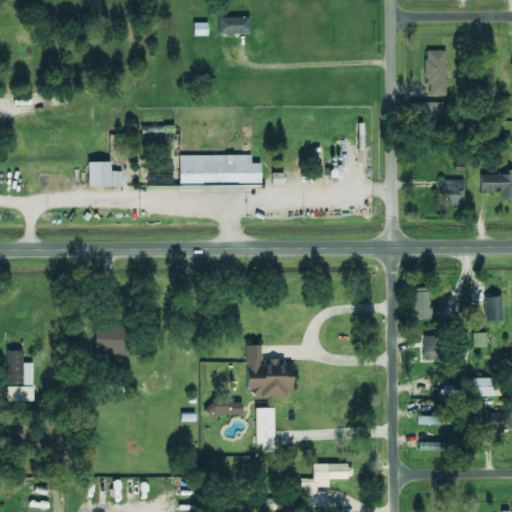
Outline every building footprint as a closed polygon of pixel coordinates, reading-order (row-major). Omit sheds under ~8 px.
[(248,34),(248,18),(218,18),(218,34),(248,34)] [(194,36),(208,36),(208,23),(193,23),(194,36)] [(445,51),(425,51),(425,97),(445,97),(445,51)] [(498,62),(498,94),(509,94),(509,62),(498,62)] [(417,103),(417,113),(427,113),(427,123),(443,122),(443,102),(417,103)] [(178,156),(178,185),(259,185),(259,164),(249,164),(249,156),(178,156)] [(87,187),(120,187),(120,173),(109,173),(109,163),(87,163),(87,187)] [(511,199),(511,173),(480,173),(479,194),(500,194),(500,199),(511,199)] [(463,205),(463,180),(440,180),(440,206),(463,205)] [(429,320),(429,289),(413,289),(413,320),(429,320)] [(484,312),(498,312),(498,293),(484,293),(484,312)] [(94,354),(130,354),(130,326),(94,326),(94,354)] [(484,347),(484,333),(470,334),(470,347),(484,347)] [(422,360),(443,361),(444,337),(423,337),(422,360)] [(246,391),(293,391),(293,360),(262,361),(261,345),(245,345),(246,391)] [(6,388),(28,388),(28,364),(23,364),(23,351),(6,351),(6,388)] [(64,377),(54,377),(54,404),(64,404),(64,377)] [(472,397),(497,397),(497,378),(472,379),(472,397)] [(449,388),(421,388),(421,396),(449,396),(449,388)] [(243,401),(209,400),(208,414),(242,415),(243,401)] [(253,444),(273,444),(273,408),(253,409),(253,444)] [(482,414),(482,430),(511,430),(511,414),(482,414)] [(449,426),(449,416),(415,416),(415,426),(449,426)] [(439,451),(439,443),(418,442),(418,451),(439,451)] [(311,480),(302,480),(301,494),(315,494),(315,488),(327,488),(328,479),(347,480),(347,464),(311,464),(311,480)]
